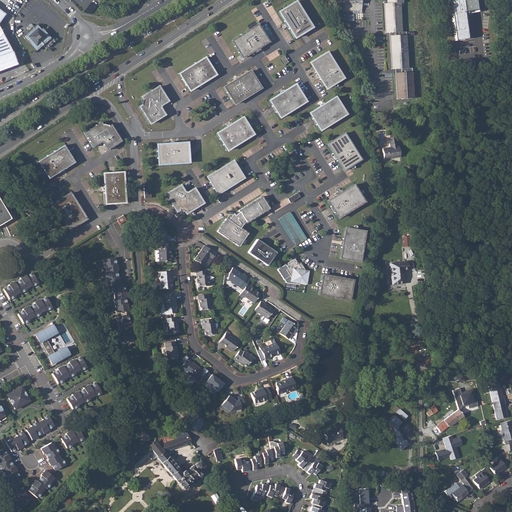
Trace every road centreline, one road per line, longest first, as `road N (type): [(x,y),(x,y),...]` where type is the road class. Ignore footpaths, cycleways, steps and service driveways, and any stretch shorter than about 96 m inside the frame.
road 1 (residential): [(135,208),(154,386),(178,418),(200,437),(229,438),(332,399)]
road 2 (residential): [(185,229),(194,346),(232,377),(243,381),(294,361),(303,324)]
road 3 (primary): [(200,0),(0,116)]
road 4 (residential): [(374,385),(422,371),(426,511)]
road 5 (residential): [(185,229),(268,286),(271,301),(303,324)]
road 6 (residential): [(25,359),(65,423),(18,450)]
road 7 (primary): [(121,68),(225,0)]
